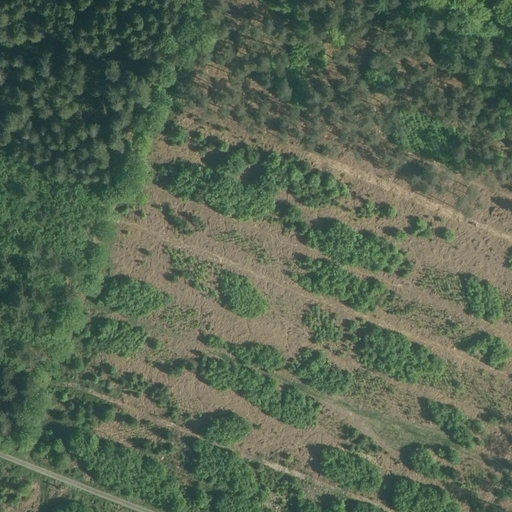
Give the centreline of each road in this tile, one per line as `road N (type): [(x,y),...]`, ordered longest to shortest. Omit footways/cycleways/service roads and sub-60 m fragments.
road 1 (track): [(195,0),(20,459)]
road 2 (track): [(154,511),(0,451)]
